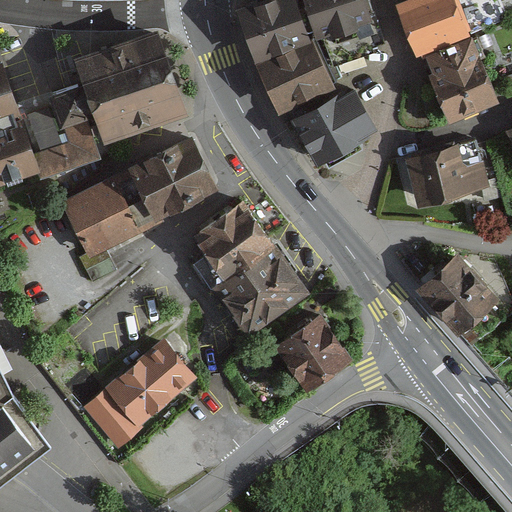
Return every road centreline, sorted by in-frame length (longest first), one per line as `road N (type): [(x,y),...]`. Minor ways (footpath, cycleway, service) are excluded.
road 1 (residential): [(423,342),(180,511)]
road 2 (secondary): [(339,237),(240,107),(206,8)]
road 3 (residential): [(0,7),(69,16),(206,8)]
road 4 (residential): [(511,245),(362,224)]
road 5 (residential): [(384,0),(397,77),(392,143)]
road 6 (secondary): [(511,447),(423,342)]
road 7 (secondary): [(423,342),(339,237)]
road 8 (residential): [(392,143),(511,112)]
